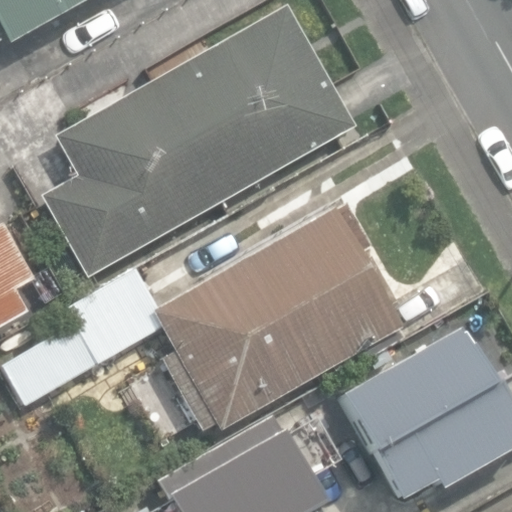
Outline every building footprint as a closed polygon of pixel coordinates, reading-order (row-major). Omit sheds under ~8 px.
[(0,0),(0,41),(72,0),(0,0)] [(32,195),(79,279),(348,127),(279,4),(45,135),(68,175),(32,195)] [(205,426),(209,432),(323,367),(330,379),(359,362),(353,350),(393,328),(379,306),(389,302),(362,257),(360,246),(336,205),(325,210),(324,206),(146,308),(125,269),(59,307),(68,323),(0,360),(0,376),(17,407),(152,329),(163,351),(151,358),(193,433),(205,426)] [(0,321),(15,312),(2,291),(22,280),(0,240),(0,321)] [(427,490),(511,442),(511,367),(511,366),(482,382),(460,343),(456,345),(446,328),(388,360),(382,349),(363,360),(369,371),(326,394),(385,500),(421,480),(427,490)] [(302,511),(299,507),(307,503),(295,481),(331,461),(304,410),(287,419),(291,427),(271,438),(270,435),(273,434),(263,414),(148,481),(155,492),(151,494),(160,511),(302,511)]
